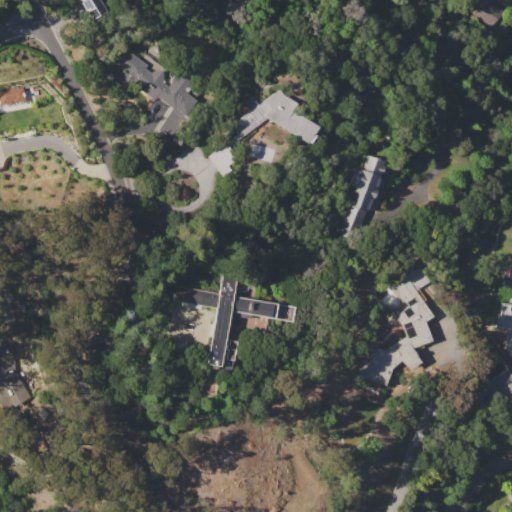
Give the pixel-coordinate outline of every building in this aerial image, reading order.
[(99,0),(105,10),(89,19),(78,0),(99,0)] [(460,0),(489,0),(503,11),(491,28),(470,12),(467,13),(460,0)] [(120,46),(138,58),(138,57),(147,64),(144,68),(150,73),(151,71),(162,70),(163,80),(162,81),(168,85),(177,72),(192,83),(185,93),(194,100),(168,135),(155,125),(169,106),(155,96),(153,99),(139,89),(141,86),(131,78),(127,84),(110,72),(114,66),(108,62),(120,46)] [(0,89),(23,86),(26,100),(0,103),(0,89)] [(233,123),(249,110),(243,101),(251,95),(257,104),(279,88),(284,96),(300,105),(296,112),(319,127),(309,143),(307,142),(306,143),(266,118),(229,145),(226,141),(239,131),(233,123)] [(207,154),(217,173),(235,164),(224,145),(207,154)] [(342,229),(349,207),(348,206),(355,187),(348,184),(354,166),(362,169),(367,154),(384,160),(382,166),(383,166),(381,174),(380,174),(375,188),(376,188),(372,198),(371,198),(366,212),(365,212),(357,234),(342,229)] [(405,335),(398,316),(407,304),(392,281),(404,273),(406,275),(419,266),(429,281),(416,290),(421,298),(423,297),(435,314),(425,321),(432,341),(411,348),(421,360),(409,370),(401,360),(391,368),(385,386),(362,377),(373,348),(384,352),(405,335)] [(200,395),(207,353),(204,353),(207,336),(210,337),(215,308),(200,306),(200,309),(180,306),(181,302),(171,301),(173,285),(217,293),(221,268),(236,270),(232,296),(295,307),(292,322),(229,311),(224,339),(236,341),(233,362),(234,363),(233,369),(220,366),(215,398),(200,395)] [(499,302),(508,304),(509,298),(511,298),(511,356),(507,355),(508,351),(505,350),(505,347),(502,346),(505,330),(494,327),(499,302)] [(0,343),(11,342),(14,368),(29,396),(0,411),(0,343)]
